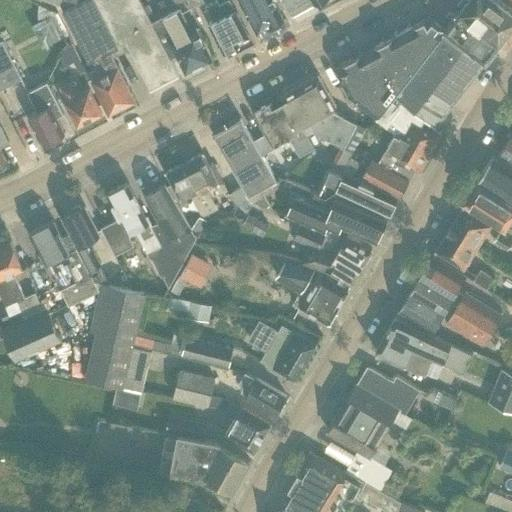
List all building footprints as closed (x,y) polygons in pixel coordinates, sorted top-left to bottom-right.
[(93,74),(110,108),(134,95),(110,48),(119,43),(97,0),(61,0),(91,57),(95,55),(102,69),(93,74)] [(160,36),(152,20),(141,0),(97,0),(119,43),(126,39),(151,87),(179,72),(170,56),(164,43),(160,36)] [(209,21),(224,49),(239,41),(238,40),(249,34),(236,8),(235,8),(231,0),(224,0),(219,3),(217,0),(214,0),(205,5),(213,19),(209,21)] [(274,0),(241,0),(257,30),(268,25),(268,26),(284,18),(274,0)] [(283,0),(292,15),(315,2),(313,0),(283,0)] [(427,85),(451,104),(511,24),(511,9),(500,0),(465,0),(444,27),(429,47),(446,61),(427,85)] [(164,43),(170,56),(178,52),(186,68),(210,56),(194,25),(188,28),(184,19),(181,20),(175,8),(152,20),(160,36),(165,33),(169,40),(164,43)] [(426,87),(427,85),(446,61),(429,47),(444,27),(428,15),(381,41),(400,78),(404,80),(409,74),(426,87)] [(0,87),(22,76),(2,38),(0,39),(0,87)] [(381,41),(340,62),(334,66),(349,94),(376,115),(375,116),(385,124),(392,116),(413,132),(425,116),(436,124),(451,104),(427,85),(426,87),(409,74),(404,80),(400,78),(381,41)] [(352,156),(366,126),(330,107),(335,104),(318,73),(276,97),(299,138),(314,130),(344,146),(333,165),(353,175),(361,160),(352,156)] [(77,125),(102,112),(89,85),(79,90),(73,78),(60,85),(66,97),(63,98),(77,125)] [(42,143),(65,131),(57,115),(64,112),(47,79),(28,89),(37,108),(27,113),(42,143)] [(299,138),(276,97),(253,110),(272,144),(289,135),(293,141),(299,138)] [(433,128),(436,124),(425,116),(413,132),(392,116),(385,124),(394,130),(430,152),(441,132),(433,128)] [(239,202),(248,210),(254,199),(249,195),(277,179),(241,117),(213,133),(243,184),(230,191),(239,202)] [(0,164),(8,160),(0,144),(9,140),(0,123),(0,164)] [(511,127),(500,150),(511,156),(511,127)] [(430,152),(395,131),(379,160),(372,156),(363,174),(400,194),(414,168),(419,171),(430,152)] [(223,182),(213,162),(209,164),(203,152),(182,162),(196,185),(194,186),(201,198),(199,199),(206,211),(217,206),(208,187),(218,182),(219,184),(223,182)] [(511,167),(492,155),(477,178),(511,200),(511,167)] [(196,185),(182,162),(166,171),(181,200),(192,194),(201,211),(203,213),(206,211),(199,199),(201,198),(194,186),(196,185)] [(336,189),(389,213),(397,196),(330,166),(318,193),(326,196),(336,189)] [(511,200),(477,178),(464,198),(492,216),(505,224),(502,229),(508,233),(508,232),(511,234),(511,200)] [(119,216),(110,221),(124,248),(135,243),(129,234),(137,230),(162,272),(164,271),(170,281),(196,235),(165,182),(144,193),(168,240),(163,244),(147,213),(145,215),(128,181),(107,192),(119,216)] [(301,220),(322,229),(326,219),(376,240),(385,220),(334,198),(329,211),(294,196),(287,213),(301,219),(301,220)] [(98,288),(99,290),(102,281),(112,283),(89,239),(100,234),(84,203),(62,215),(70,231),(69,232),(88,269),(93,278),(98,288)] [(449,227),(478,245),(492,222),(463,204),(449,227)] [(88,269),(69,232),(62,235),(54,219),(30,231),(44,260),(66,249),(72,259),(67,261),(77,280),(62,288),(69,303),(98,288),(93,278),(88,269)] [(344,236),(328,227),(326,231),(322,229),(301,220),(294,235),(309,241),(299,260),(325,268),(351,283),(372,248),(346,233),(344,236)] [(115,253),(124,248),(110,221),(101,225),(115,253)] [(464,267),(478,245),(449,227),(435,249),(464,267)] [(0,244),(0,290),(13,321),(43,308),(35,290),(25,295),(14,271),(23,267),(11,240),(0,244)] [(465,273),(433,253),(399,309),(432,329),(439,316),(483,343),(501,312),(458,285),(465,273)] [(314,281),(308,277),(315,265),(285,258),(275,276),(299,290),(293,301),(329,322),(340,302),(349,287),(320,270),(314,281)] [(494,275),(480,266),(473,277),(487,286),(494,276),(494,275)] [(123,385),(133,345),(133,344),(145,291),(112,283),(102,281),(99,290),(90,329),(96,331),(85,377),(123,386),(123,385)] [(48,307),(40,310),(3,327),(17,358),(62,338),(48,307)] [(396,315),(376,348),(378,354),(382,356),(405,365),(405,364),(424,372),(431,357),(464,371),(473,352),(396,315)] [(279,328),(260,317),(248,337),(267,348),(261,359),(295,379),(316,342),(282,322),(279,328)] [(230,364),(234,346),(186,334),(182,352),(230,364)] [(133,344),(133,345),(123,385),(142,389),(146,369),(149,370),(154,349),(133,344)] [(370,364),(358,383),(399,407),(398,408),(405,412),(420,387),(396,373),(393,378),(370,364)] [(511,370),(502,367),(489,398),(511,407),(511,370)] [(208,404),(215,377),(180,368),(173,395),(208,404)] [(275,414),(286,394),(246,371),(239,381),(244,384),(241,389),(247,393),(245,396),(275,414)] [(399,407),(358,383),(356,381),(327,429),(358,448),(345,468),(380,488),(397,497),(402,489),(386,479),(393,467),(370,455),(398,408),(399,407)] [(254,450),(271,421),(243,405),(226,434),(254,450)] [(169,414),(166,430),(204,437),(207,420),(169,414)] [(118,421),(110,419),(109,420),(111,421),(109,430),(116,432),(118,421)] [(125,423),(118,421),(116,432),(123,433),(125,423)] [(132,424),(125,423),(123,433),(130,434),(132,424)] [(130,434),(137,436),(139,426),(132,424),(130,434)] [(204,437),(166,430),(159,468),(204,476),(206,472),(233,488),(249,458),(215,438),(204,437)] [(511,448),(509,447),(502,466),(511,469),(511,448)] [(345,469),(311,449),(276,508),(286,511),(352,511),(348,510),(358,493),(393,511),(397,511),(402,501),(397,497),(380,488),(345,468),(345,469)] [(218,511),(220,509),(189,494),(186,499),(172,492),(170,496),(133,478),(126,492),(140,500),(141,498),(169,511),(218,511)] [(397,511),(423,511),(424,510),(402,501),(397,511)]
